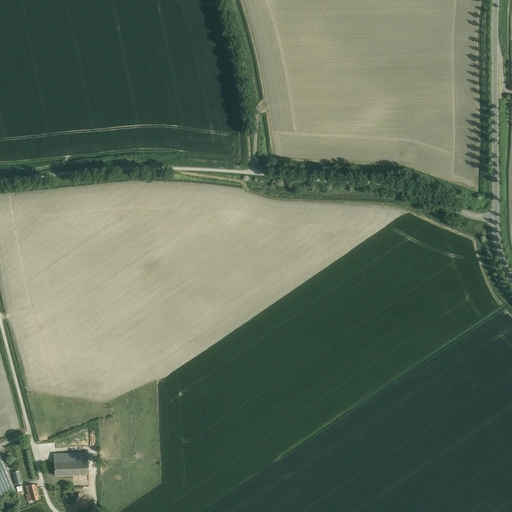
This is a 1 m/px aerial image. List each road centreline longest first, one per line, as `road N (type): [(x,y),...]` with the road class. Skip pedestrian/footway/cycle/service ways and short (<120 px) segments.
road 1 (tertiary): [(0,180),(125,168),(253,172)]
road 2 (tertiary): [(494,218),(383,182),(253,172)]
road 3 (tertiary): [(494,218),(497,0)]
road 4 (unclassified): [(50,511),(0,322)]
